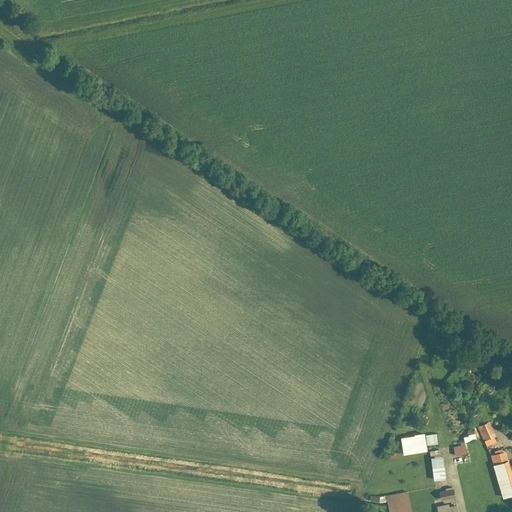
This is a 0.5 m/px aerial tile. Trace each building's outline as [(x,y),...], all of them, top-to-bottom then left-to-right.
[(491,422),(479,427),(487,447),(499,443),(491,422)] [(404,436),(407,453),(432,449),(429,432),(404,436)] [(467,444),(457,447),(458,455),(469,453),(467,444)] [(447,456),(435,458),(439,479),(450,477),(447,456)] [(511,460),(498,465),(507,497),(511,495),(511,460)] [(457,488),(441,491),(443,500),(459,496),(457,488)] [(413,511),(411,493),(388,496),(390,511),(413,511)]
